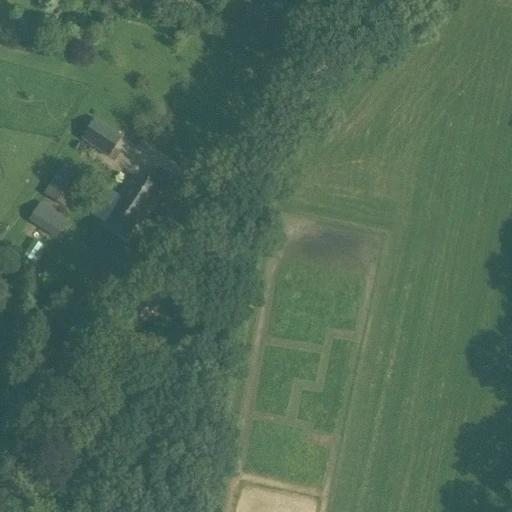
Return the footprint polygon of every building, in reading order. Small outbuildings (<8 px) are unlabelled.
[(146,13),(149,1),(145,0),(135,0),(133,9),(146,13)] [(262,29),(267,12),(252,8),(247,25),(262,29)] [(108,160),(122,139),(95,120),(81,141),(108,160)] [(64,209),(84,179),(63,166),(43,196),(64,209)] [(143,222),(161,194),(134,176),(119,197),(122,199),(105,224),(127,238),(140,220),(143,222)] [(56,241),(68,222),(40,204),(28,224),(56,241)]
